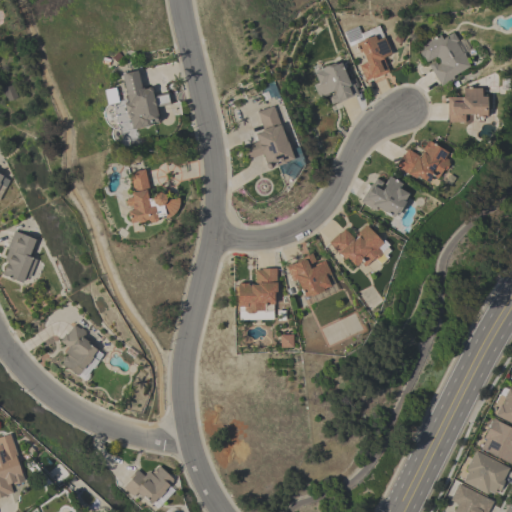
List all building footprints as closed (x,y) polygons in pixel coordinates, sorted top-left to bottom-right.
[(371,79),(371,78),(365,80),(358,66),(366,62),(361,51),(359,52),(355,44),(349,46),(343,32),(357,26),(360,34),(378,26),(381,33),(373,36),(375,40),(383,37),(390,54),(381,57),(388,72),(371,79)] [(439,34),(441,39),(452,32),(457,41),(454,42),(462,55),(463,54),(467,61),(466,62),(469,66),(439,84),(427,64),(433,60),(436,65),(439,63),(435,56),(426,62),(422,57),(421,57),(416,48),(439,34)] [(337,103),(337,101),(330,104),(328,97),(334,94),(333,90),(327,93),(328,94),(318,98),(313,85),(317,83),(313,73),(316,72),(313,64),(320,62),(322,67),(332,63),(333,65),(340,62),(347,81),(351,79),(357,94),(337,103)] [(155,123),(153,121),(150,122),(151,124),(142,126),(142,127),(131,129),(129,119),(128,119),(127,113),(125,114),(123,103),(127,102),(121,73),(137,70),(140,88),(142,87),(143,89),(151,87),(152,95),(168,92),(170,104),(155,107),(157,117),(159,119),(157,122),(155,123)] [(17,97),(14,98),(15,99),(9,101),(9,100),(7,101),(5,96),(4,96),(1,90),(2,90),(2,89),(4,88),(4,87),(9,85),(11,84),(17,97)] [(447,115),(446,115),(446,97),(462,97),(463,87),(480,88),(480,96),(486,96),(486,101),(487,101),(487,108),(486,108),(485,117),(475,117),(475,115),(464,114),(464,122),(447,122),(447,115)] [(293,157),(292,155),(299,152),(303,164),(298,167),(296,167),(294,162),(294,161),(294,160),(289,162),(298,168),(291,179),(282,173),(279,173),(277,165),(275,166),(275,165),(271,166),(271,168),(267,169),(265,168),(264,165),(265,163),(262,155),(246,160),(241,146),(257,141),(254,133),(261,131),(260,130),(262,129),(256,111),(272,106),(278,125),(279,124),(282,133),(286,132),(290,143),(287,144),(292,158),(293,157)] [(447,163),(446,167),(444,170),(441,170),(436,178),(431,175),(426,182),(416,176),(414,178),(394,166),(402,154),(403,154),(406,149),(418,156),(422,150),(421,150),(427,140),(446,152),(443,157),(447,160),(447,161),(447,163)] [(178,204),(177,207),(176,210),(174,213),(172,215),(169,216),(165,218),(165,215),(156,217),(156,218),(154,222),(150,223),(147,221),(146,219),(144,220),(144,221),(137,223),(137,221),(129,223),(126,211),(131,210),(130,205),(127,206),(125,204),(124,201),(126,198),(131,197),(130,193),(132,192),(129,172),(144,169),(149,198),(151,198),(154,193),(159,192),(164,195),(164,200),(178,197),(178,204)] [(0,194),(0,174),(2,176),(1,176),(9,180),(5,187),(4,187),(0,194)] [(401,214),(397,220),(375,206),(373,210),(359,201),(371,183),(371,184),(375,178),(382,182),(378,189),(381,191),(385,183),(384,182),(388,176),(401,184),(398,188),(407,194),(403,201),(404,201),(398,212),(401,214)] [(382,240),(387,245),(385,247),(389,250),(384,255),(386,257),(379,264),(373,259),(371,258),(364,266),(359,261),(354,266),(346,258),(344,259),(327,242),(338,232),(339,233),(343,229),(354,239),(358,235),(356,233),(364,225),(381,242),(382,240)] [(6,261),(4,260),(7,250),(6,249),(13,231),(34,239),(28,256),(36,259),(29,277),(24,276),(21,283),(1,275),(6,261)] [(337,290),(305,305),(300,294),(302,293),(295,279),(291,281),(284,265),(311,253),(315,264),(323,260),(330,274),(329,274),(337,290)] [(246,313),(244,311),(243,311),(243,310),(238,310),(238,306),(236,306),(236,285),(237,285),(237,283),(247,283),(247,285),(248,285),(248,286),(249,286),(249,284),(254,284),(254,270),(260,270),(260,268),(275,268),(275,292),(273,292),(273,304),(272,304),(272,311),(254,311),(252,313),(246,313)] [(92,368),(91,368),(87,374),(88,375),(87,375),(88,376),(86,379),(85,378),(84,380),(78,375),(77,374),(76,375),(60,364),(61,362),(60,362),(65,355),(65,356),(67,354),(64,352),(68,347),(59,341),(64,333),(66,334),(73,324),(84,332),(80,337),(87,341),(86,343),(96,349),(95,350),(102,354),(97,361),(92,368)] [(511,424),(494,415),(499,404),(501,405),(504,398),(503,397),(508,388),(511,390),(511,424)] [(480,448),(485,439),(482,438),(492,418),(511,428),(511,458),(509,464),(480,448)] [(0,458),(2,458),(0,451),(12,447),(23,481),(12,485),(11,482),(9,483),(12,493),(0,497),(0,458)] [(508,468),(502,480),(504,481),(502,483),(503,483),(500,489),(500,488),(498,491),(495,489),(493,494),(488,491),(486,494),(462,482),(467,471),(464,470),(474,450),(508,468)] [(173,491),(155,508),(142,495),(141,497),(136,492),(132,496),(122,487),(130,478),(129,476),(136,469),(143,476),(147,471),(150,473),(158,465),(171,479),(171,480),(172,481),(167,485),(173,491)] [(492,501),(486,511),(452,511),(457,504),(449,500),(457,483),(492,501)]
